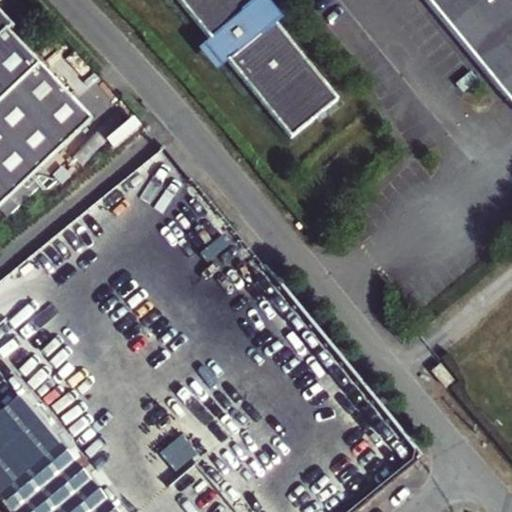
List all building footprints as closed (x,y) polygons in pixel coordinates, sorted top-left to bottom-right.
[(324,113),(335,105),(280,35),(279,34),(270,28),(264,22),(271,16),(265,8),(258,13),(252,5),(250,0),(173,0),(208,43),(211,46),(222,60),(225,63),(288,142),(316,120),(324,113)] [(274,16),(278,12),(269,1),(265,4),(261,0),(250,0),(252,5),(258,13),(265,8),(271,16),(264,22),(270,28),(279,34),(281,32),(276,26),(280,23),(274,16)] [(511,0),(418,0),(511,116),(511,0)] [(0,5),(0,92),(35,60),(0,22),(0,19),(7,13),(0,5)] [(222,60),(217,65),(205,51),(211,46),(208,43),(197,52),(213,73),(225,63),(222,60)] [(217,65),(222,60),(211,46),(205,51),(217,65)] [(0,189),(84,111),(35,60),(0,92),(0,189)] [(316,120),(318,123),(327,117),(324,113),(316,120)] [(440,385),(449,377),(436,360),(427,368),(440,385)] [(63,476),(81,461),(59,435),(47,419),(0,457),(0,504),(6,511),(14,511),(61,473),(63,476)] [(121,511),(81,461),(63,476),(61,473),(14,511),(121,511)]
